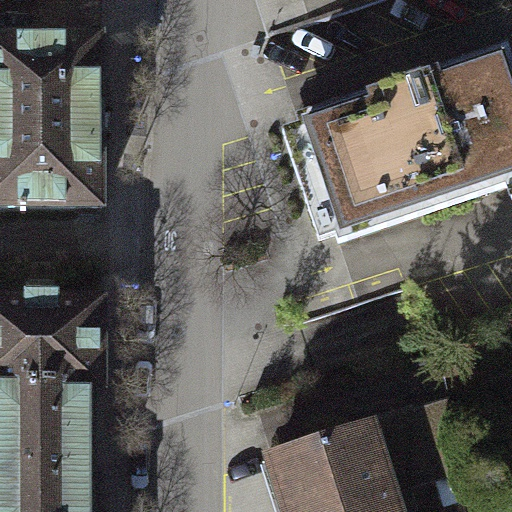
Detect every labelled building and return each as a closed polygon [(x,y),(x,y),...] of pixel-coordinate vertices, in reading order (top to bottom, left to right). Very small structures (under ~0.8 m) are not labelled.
[(119,33),(0,32),(0,209),(118,210),(119,33)] [(391,90),(432,215),(511,189),(511,62),(508,51),(428,78),(391,90)] [(339,246),(432,215),(391,90),(297,122),(333,227),(339,246)] [(118,511),(121,291),(0,290),(0,511),(118,511)] [(404,511),(377,421),(260,455),(277,511),(404,511)]
